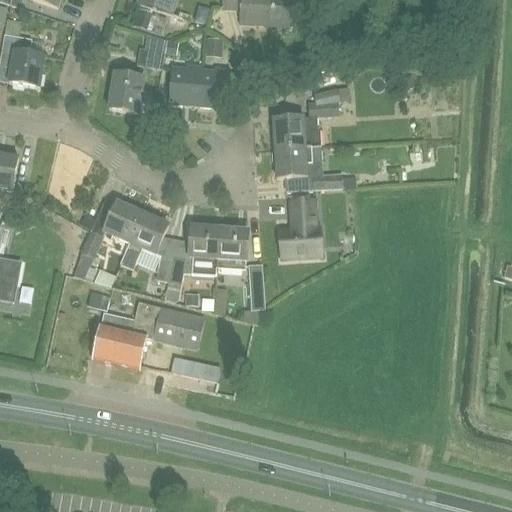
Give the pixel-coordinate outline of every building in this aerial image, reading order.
[(27,0),(58,10),(61,0),(0,0),(0,4),(8,7),(19,10),(23,0),(27,0)] [(138,0),(137,7),(172,18),(178,0),(138,0)] [(223,0),(224,11),(242,12),(241,26),(289,29),(290,0),(223,0)] [(0,24),(7,25),(8,7),(0,4),(0,24)] [(32,43),(30,43),(19,41),(22,25),(8,23),(1,62),(13,64),(9,86),(39,91),(44,60),(30,57),(32,43)] [(164,54),(166,41),(147,36),(145,51),(164,54)] [(161,72),(164,55),(139,51),(137,69),(161,72)] [(197,110),(201,73),(201,70),(187,68),(187,72),(172,70),(169,107),(197,110)] [(214,74),(201,73),(197,110),(226,112),(229,72),(215,71),(214,74)] [(137,117),(143,82),(115,77),(110,113),(137,117)] [(316,99),(319,118),(346,115),(344,95),(316,99)] [(272,123),(274,152),(309,150),(309,149),(308,121),(272,123)] [(325,148),(309,149),(309,150),(274,152),(274,153),(272,154),(270,156),(270,165),(272,166),(274,166),(275,182),(311,180),(310,167),(326,166),(325,148)] [(18,161),(0,157),(0,191),(13,194),(18,161)] [(342,178),(313,180),(314,194),(343,192),(342,178)] [(282,262),(321,259),(320,232),(316,232),(314,204),(290,205),(292,233),(280,234),(282,262)] [(129,246),(141,216),(117,206),(104,235),(129,246)] [(168,228),(141,216),(129,246),(120,267),(133,273),(142,252),(155,257),(156,257),(163,240),(168,228)] [(216,271),(219,231),(192,229),(190,264),(183,264),(175,262),(170,286),(169,285),(165,304),(171,305),(172,302),(179,303),(184,277),(192,278),(192,277),(215,279),(216,271)] [(248,233),(219,231),(216,271),(245,273),(248,233)] [(93,262),(103,240),(91,235),(81,257),(93,262)] [(156,283),(170,285),(174,262),(161,259),(156,283)] [(22,266),(0,261),(0,303),(16,306),(22,266)] [(246,314),(265,313),(262,268),(248,269),(251,300),(245,302),(246,314)] [(104,274),(102,287),(118,290),(121,278),(104,274)] [(107,313),(110,299),(95,295),(92,310),(107,313)] [(197,353),(205,323),(140,307),(135,325),(104,317),(94,363),(139,373),(146,341),(197,353)]
